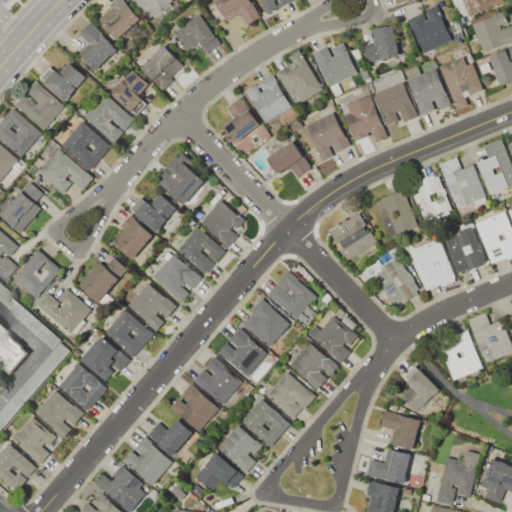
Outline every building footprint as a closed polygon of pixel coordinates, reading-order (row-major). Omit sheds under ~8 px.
[(98,18),(111,8),(109,4),(113,0),(124,0),(140,19),(115,39),(98,18)] [(133,0),(172,0),(170,2),(171,4),(157,16),(155,13),(149,17),(142,8),(141,9),(133,0)] [(214,0),(249,0),(252,4),(260,16),(246,24),(239,12),(226,20),(214,0)] [(293,0),(281,6),(278,0),(274,0),(277,7),(266,12),(260,0),(293,0)] [(469,16),(462,0),(503,0),(505,3),(492,8),(492,7),(469,16)] [(423,52),(412,26),(411,26),(407,18),(422,12),(426,20),(429,18),(425,9),(436,4),(452,40),(423,52)] [(511,41),(484,53),(472,24),(495,14),(494,14),(503,10),(508,22),(499,25),(501,29),(511,24),(511,41)] [(200,14),(220,42),(205,52),(198,42),(187,49),(174,31),(200,14)] [(79,53),(89,42),(80,33),(90,22),(117,48),(96,70),(79,53)] [(399,55),(368,61),(365,46),(376,44),(373,28),(393,24),(399,55)] [(312,53),(326,46),(332,57),(335,55),(331,48),(342,42),(357,72),(329,86),(312,53)] [(164,45),(183,65),(170,77),(172,79),(162,89),(141,67),(164,45)] [(489,56),(511,46),(511,79),(501,84),(489,56)] [(276,73),(293,62),(289,55),(299,49),(322,89),(301,102),(296,94),(291,98),(276,73)] [(439,66),(468,53),(483,89),(465,96),(467,103),(456,108),(439,66)] [(43,82),(44,81),(39,77),(49,66),(54,70),(56,68),(60,71),(68,62),(85,76),(65,101),(43,82)] [(405,81),(436,68),(450,103),(439,108),(436,99),(431,101),(434,109),(420,114),(417,106),(415,107),(405,81)] [(110,92),(116,85),(117,86),(132,69),(148,83),(138,94),(143,98),(142,99),(146,103),(136,114),(110,92)] [(266,122),(252,101),(251,101),(245,91),(256,84),(261,92),(264,90),(261,86),(259,88),(256,84),(272,75),(292,106),(266,122)] [(44,129),(15,104),(36,79),(39,82),(38,83),(65,106),(47,127),(46,126),(44,129)] [(372,94),(404,82),(417,116),(403,121),(399,111),(395,112),(398,120),(385,125),(372,94)] [(85,118),(106,94),(134,119),(124,130),(119,126),(120,125),(112,118),(110,121),(118,128),(119,127),(123,131),(113,142),(85,118)] [(341,106),(371,94),(387,136),(375,141),(372,133),(354,140),(341,106)] [(260,123),(234,143),(222,127),(234,117),(227,107),(240,97),(260,123)] [(305,125),(322,117),(317,108),(329,102),(349,145),(336,152),(332,145),(329,146),(333,155),(322,160),(305,125)] [(20,156),(0,138),(0,120),(12,106),(42,132),(20,156)] [(89,169),(61,145),(82,120),(110,145),(89,169)] [(476,162),(488,157),(483,145),(501,138),(511,164),(511,184),(489,194),(476,162)] [(267,157),(293,140),(311,167),(297,177),(291,167),(287,170),(285,167),(277,172),(267,157)] [(0,179),(0,143),(18,159),(0,179)] [(38,171),(59,148),(93,177),(82,190),(69,178),(72,175),(70,173),(65,178),(70,183),(62,192),(38,171)] [(183,203),(157,181),(167,169),(165,167),(176,154),(178,156),(182,152),(195,164),(192,168),(204,179),(183,203)] [(438,163),(456,156),(462,168),(473,164),(486,195),(484,196),(487,202),(460,213),(457,207),(456,207),(438,163)] [(437,173),(410,183),(423,222),(451,212),(437,173)] [(20,232),(0,214),(30,180),(44,192),(42,194),(48,199),(40,207),(41,208),(20,232)] [(380,197),(403,188),(418,226),(389,237),(375,201),(381,199),(380,197)] [(134,214),(136,213),(131,208),(140,198),(145,202),(147,200),(151,203),(160,193),(176,207),(166,218),(167,218),(155,232),(134,214)] [(228,246),(200,222),(220,199),(244,220),(240,225),(243,227),(236,235),(237,236),(228,246)] [(475,223),(504,211),(511,229),(511,256),(507,259),(506,256),(492,262),(490,258),(488,259),(474,226),(476,225),(475,223)] [(347,260),(341,250),(344,249),(339,241),(337,242),(330,231),(359,212),(367,224),(364,226),(368,232),(370,231),(377,241),(347,260)] [(131,258),(113,241),(124,228),(120,225),(130,214),(152,234),(131,258)] [(204,272),(177,249),(197,226),(225,250),(215,262),(207,255),(210,251),(204,246),(200,251),(212,262),(204,272)] [(472,228),(485,260),(482,261),(483,265),(467,271),(466,268),(456,272),(448,250),(449,250),(444,239),(452,236),(451,233),(468,226),(469,229),(472,228)] [(0,271),(0,229),(18,245),(9,256),(6,253),(4,251),(0,255),(2,257),(5,254),(18,266),(7,278),(0,271)] [(410,250),(439,238),(456,280),(442,285),(441,283),(426,289),(410,250)] [(13,277),(37,250),(47,259),(37,270),(40,273),(50,262),(59,270),(44,288),(43,287),(35,296),(13,277)] [(153,277),(173,253),(200,277),(191,288),(184,281),(180,285),(188,292),(181,301),(153,277)] [(374,275),(380,270),(379,268),(395,258),(396,260),(399,258),(421,290),(396,307),(374,275)] [(99,302),(79,284),(99,261),(119,278),(99,302)] [(266,295),(276,283),(288,269),(299,279),(298,280),(316,296),(312,301),(312,300),(307,305),(312,310),(301,322),(296,318),(295,319),(266,295)] [(128,305),(148,282),(166,298),(167,297),(176,305),(166,317),(159,311),(156,314),(163,320),(155,330),(145,321),(146,320),(128,305)] [(90,309),(67,335),(34,306),(47,291),(57,299),(66,288),(90,309)] [(268,346),(249,329),(248,330),(242,325),(252,313),(250,311),(262,297),(271,306),(271,307),(289,322),(268,346)] [(105,332),(125,309),(153,333),(142,345),(133,338),(137,333),(131,328),(127,333),(141,346),(132,356),(105,332)] [(467,319),(485,312),(490,323),(501,319),(511,346),(511,351),(486,362),(483,356),(482,356),(467,319)] [(333,314),(357,335),(349,344),(345,341),(342,344),(351,351),(340,363),(328,353),(330,352),(307,332),(314,324),(320,329),(333,314)] [(0,363),(9,372),(27,350),(0,327),(0,363)] [(247,375),(229,359),(228,360),(218,351),(226,342),(234,349),(237,345),(229,339),(240,327),(249,335),(248,336),(266,352),(247,375)] [(453,379),(438,341),(467,329),(482,367),(453,379)] [(81,359),(102,335),(129,359),(120,370),(111,363),(108,367),(113,371),(105,380),(81,359)] [(310,342),(328,357),(328,356),(338,365),(330,374),(322,368),(319,371),(327,377),(316,389),(307,382),(308,380),(290,365),(310,342)] [(193,381),(203,369),(211,375),(214,372),(206,365),(214,355),(225,365),(224,365),(242,380),(221,405),(193,381)] [(87,410),(59,385),(79,362),(107,387),(87,410)] [(420,369),(439,389),(416,411),(401,394),(411,385),(407,381),(409,379),(404,374),(414,365),(419,370),(420,369)] [(287,371),(315,396),(304,409),(302,407),(292,418),(266,395),(287,371)] [(198,430),(170,406),(178,397),(178,398),(191,383),(218,407),(198,430)] [(63,437),(35,413),(56,389),(83,413),(73,424),(66,418),(63,421),(71,428),(63,437)] [(261,398),(290,422),(270,445),(240,420),(245,415),(246,416),(261,398)] [(413,450),(391,445),(395,429),(381,425),(384,410),(421,419),(413,450)] [(39,463),(12,440),(32,416),(55,437),(48,445),(45,442),(42,446),(49,452),(39,463)] [(172,455),(148,434),(158,422),(168,429),(177,418),(192,431),(172,455)] [(237,424),(256,440),(256,439),(263,444),(255,454),(250,451),(248,454),(255,461),(246,472),(217,448),(237,424)] [(122,460),(131,450),(138,456),(140,454),(134,448),(144,436),(173,461),(153,485),(132,467),(131,467),(122,460)] [(0,452),(9,442),(36,466),(27,477),(14,465),(10,470),(15,475),(18,472),(26,479),(16,491),(0,476),(0,452)] [(404,483),(366,474),(370,459),(384,462),(388,448),(411,454),(404,483)] [(435,501),(446,457),(463,462),(464,458),(463,458),(464,451),(466,451),(466,450),(480,453),(469,495),(457,492),(459,485),(452,484),(451,486),(456,487),(451,505),(435,501)] [(215,451),(243,475),(232,488),(222,479),(212,491),(196,477),(206,464),(205,463),(215,451)] [(481,484),(488,466),(490,467),(494,458),(511,465),(511,490),(506,488),(500,502),(484,496),(488,487),(481,484)] [(129,511),(95,482),(103,473),(112,480),(115,477),(112,475),(122,464),(143,483),(139,487),(145,493),(129,511)] [(393,511),(369,511),(366,511),(370,495),(366,494),(369,481),(373,482),(374,481),(400,487),(393,511)] [(78,511),(88,502),(97,510),(98,508),(92,503),(101,493),(122,511),(78,511)]
